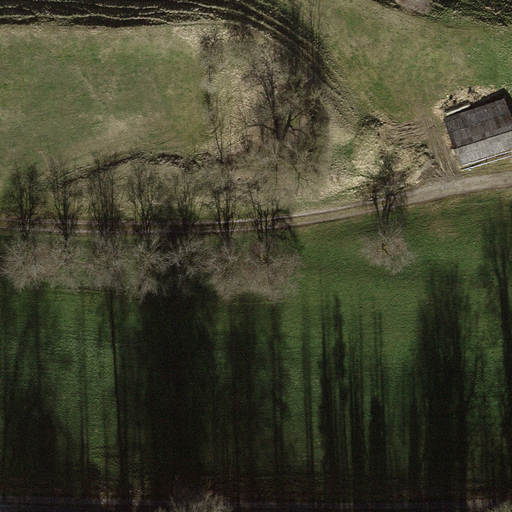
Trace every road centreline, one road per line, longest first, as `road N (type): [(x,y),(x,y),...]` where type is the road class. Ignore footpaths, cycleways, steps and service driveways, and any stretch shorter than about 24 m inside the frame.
road 1 (track): [(511,166),(407,193),(252,214),(0,198)]
road 2 (track): [(0,497),(421,507),(511,500)]
